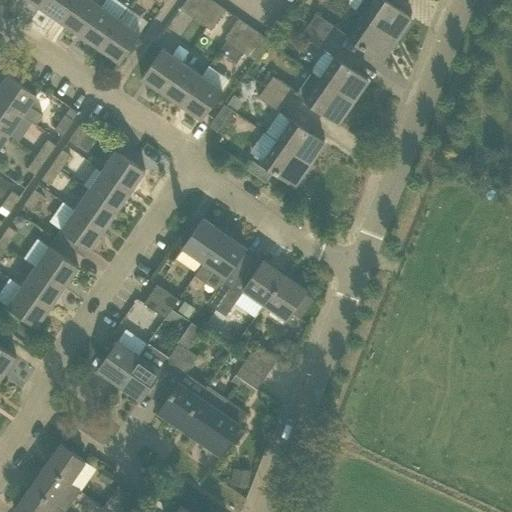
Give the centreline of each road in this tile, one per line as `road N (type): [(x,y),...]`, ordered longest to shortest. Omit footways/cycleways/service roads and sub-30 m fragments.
road 1 (residential): [(0,482),(29,443),(45,386),(196,164)]
road 2 (residential): [(360,266),(463,0)]
road 3 (residential): [(265,511),(360,266)]
road 4 (residential): [(196,164),(181,145),(0,20)]
road 5 (residential): [(360,266),(296,241),(196,164)]
